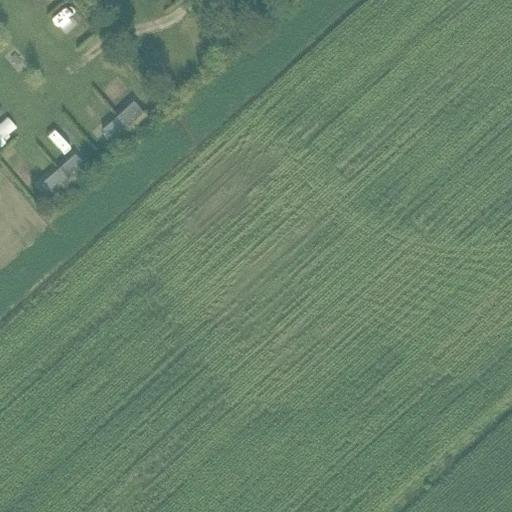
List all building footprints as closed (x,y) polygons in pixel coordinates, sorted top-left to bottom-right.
[(110,96),(133,82),(124,67),(101,81),(110,96)] [(78,101),(85,118),(103,110),(95,94),(78,101)] [(133,107),(118,120),(125,128),(140,115),(133,107)] [(118,120),(103,133),(110,142),(125,128),(118,120)] [(74,159),(58,172),(66,181),(81,167),(74,159)] [(66,181),(58,172),(43,186),(51,194),(66,181)]
